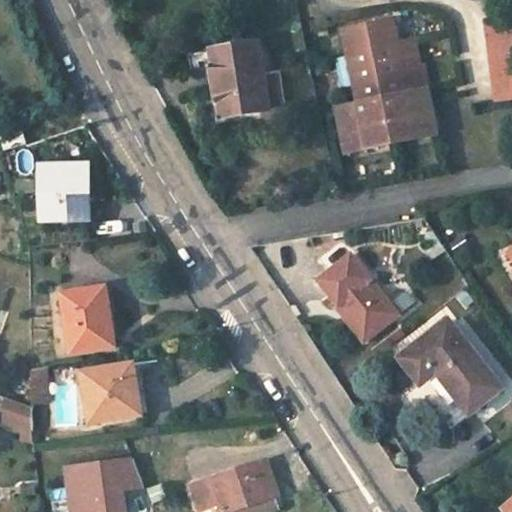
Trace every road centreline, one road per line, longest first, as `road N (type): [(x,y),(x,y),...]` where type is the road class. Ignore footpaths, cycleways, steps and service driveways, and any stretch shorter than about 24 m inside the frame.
road 1 (tertiary): [(201,239),(370,511)]
road 2 (residential): [(511,178),(201,239)]
road 3 (tertiary): [(67,0),(142,149),(201,239)]
